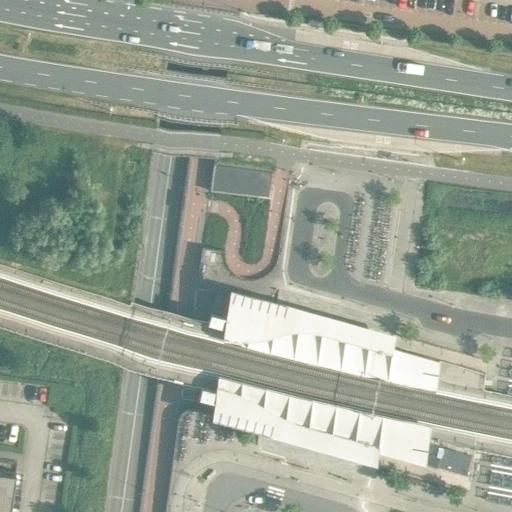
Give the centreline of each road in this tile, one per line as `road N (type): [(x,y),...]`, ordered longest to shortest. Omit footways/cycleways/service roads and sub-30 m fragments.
road 1 (primary): [(511,87),(0,0)]
road 2 (tertiary): [(119,511),(192,0)]
road 3 (primary): [(0,65),(511,134)]
road 4 (residential): [(337,285),(345,201),(308,196),(295,274),(320,281)]
road 5 (residential): [(511,329),(337,285)]
